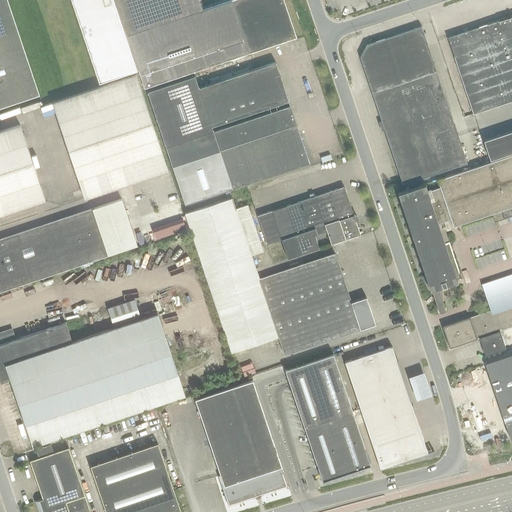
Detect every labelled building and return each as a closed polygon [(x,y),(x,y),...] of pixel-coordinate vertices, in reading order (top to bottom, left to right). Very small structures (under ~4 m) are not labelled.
[(0,0),(0,108),(39,95),(30,68),(6,0),(0,0)] [(71,0),(99,83),(138,70),(144,89),(296,39),(283,0),(232,0),(215,6),(214,1),(200,5),(198,0),(71,0)] [(458,68),(467,95),(463,96),(465,103),(469,102),(473,114),(511,100),(511,15),(509,17),(509,16),(509,17),(505,18),(504,18),(502,19),(501,17),(493,20),(494,22),(480,26),(480,25),(475,26),(476,27),(475,28),(472,30),(471,29),(447,37),(458,68)] [(359,57),(401,180),(403,185),(467,163),(421,26),(411,29),(365,45),(359,57)] [(257,68),(256,68),(199,88),(195,76),(147,92),(164,142),(166,147),(172,145),(177,143),(194,137),(213,131),(212,127),(263,109),(288,101),(278,71),(278,68),(275,62),(257,68)] [(52,102),(84,198),(168,171),(135,75),(64,99),(52,102)] [(166,147),(172,167),(185,205),(225,191),(230,190),(233,189),(247,184),(309,163),(303,143),(299,133),(290,106),(290,105),(265,114),(213,131),(194,137),(177,143),(172,145),(166,147)] [(0,131),(0,215),(45,201),(20,125),(0,131)] [(511,131),(502,134),(509,153),(511,152),(511,131)] [(502,134),(493,137),(499,156),(509,153),(502,134)] [(493,137),(483,141),(490,160),(499,156),(493,137)] [(424,184),(397,193),(398,194),(425,276),(426,277),(427,282),(428,283),(430,289),(430,290),(432,290),(441,287),(462,280),(461,279),(455,281),(443,246),(443,244),(439,232),(436,225),(450,220),(452,227),(457,226),(510,208),(511,215),(511,214),(511,154),(437,180),(439,187),(426,192),(423,185),(425,185),(424,184)] [(344,186),(329,191),(345,239),(360,234),(359,233),(359,230),(355,220),(358,219),(358,217),(356,215),(354,216),(353,215),(344,186)] [(327,231),(331,244),(345,239),(329,191),(315,196),(327,231)] [(302,253),(319,248),(315,235),(327,231),(315,196),(286,206),(302,253)] [(227,199),(185,213),(231,352),(278,336),(285,354),(345,334),(376,324),(366,297),(351,302),(335,253),(259,279),(251,256),(263,252),(260,242),(247,205),(236,209),(232,197),(227,199)] [(0,291),(128,248),(137,246),(136,245),(139,244),(137,241),(135,242),(121,199),(70,216),(0,239),(0,291)] [(302,253),(286,206),(272,211),(281,239),(288,259),(302,253)] [(281,239),(272,211),(257,216),(267,244),(281,239)] [(113,327),(140,318),(134,300),(107,309),(113,327)] [(439,312),(440,312),(445,310),(442,301),(436,303),(439,312)] [(185,397),(163,333),(156,309),(143,314),(145,318),(72,342),(65,323),(0,344),(0,382),(0,383),(9,380),(32,448),(185,397)] [(492,310),(469,317),(442,327),(449,348),(476,339),(476,340),(479,339),(485,356),(506,349),(492,310)] [(380,469),(401,462),(427,453),(391,346),(345,362),(380,469)] [(511,353),(484,363),(510,439),(511,438),(511,353)] [(352,411),(333,354),(285,370),(287,375),(290,384),(319,470),(323,484),(371,468),(352,411)] [(425,376),(410,381),(418,403),(433,398),(425,376)] [(260,494),(286,485),(283,474),(284,473),(252,380),(195,399),(220,475),(219,476),(229,505),(255,496),(256,499),(259,498),(261,498),(260,494)] [(294,406),(284,409),(290,434),(300,431),(294,406)] [(105,511),(176,511),(180,511),(158,443),(90,466),(105,511)] [(68,448),(29,461),(35,478),(36,481),(39,488),(42,499),(34,502),(35,502),(38,511),(90,511),(68,448)]
